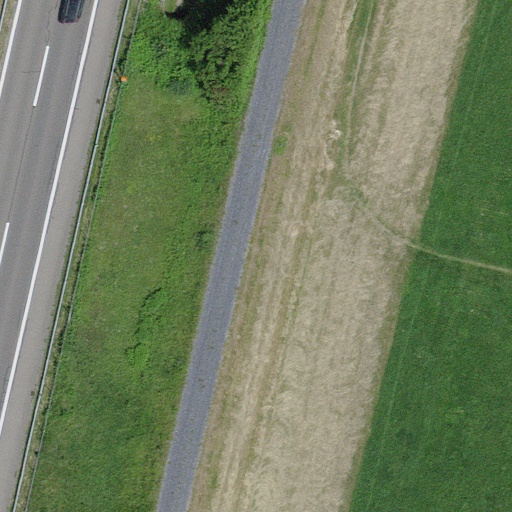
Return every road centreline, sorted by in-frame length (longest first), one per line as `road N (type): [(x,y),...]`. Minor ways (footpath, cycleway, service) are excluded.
road 1 (track): [(191,511),(312,0)]
road 2 (track): [(373,0),(353,173),(371,229),(404,257),(511,283)]
road 3 (motorway): [(0,263),(59,0)]
